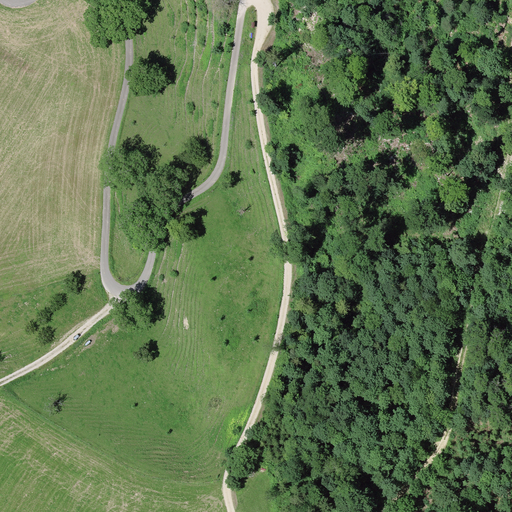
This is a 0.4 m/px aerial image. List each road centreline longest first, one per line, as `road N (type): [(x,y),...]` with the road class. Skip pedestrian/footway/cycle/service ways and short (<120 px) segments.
road 1 (track): [(261,0),(256,86),(288,260),(271,364),(225,483),(232,511)]
road 2 (track): [(118,298),(0,382)]
